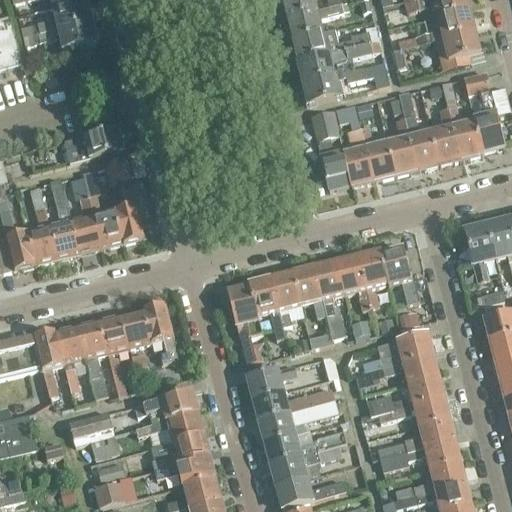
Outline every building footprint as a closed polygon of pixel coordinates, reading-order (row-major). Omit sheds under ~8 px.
[(50,0),(53,13),(86,5),(84,0),(11,0),(13,8),(32,4),(32,5),(50,0)] [(314,0),(291,0),(282,2),(287,24),(318,16),(314,0)] [(434,12),(437,23),(470,15),(465,0),(433,0),(432,0),(418,5),(404,8),(407,19),(434,12)] [(340,1),(326,4),(329,13),(343,10),(342,10),(340,1)] [(21,33),(23,43),(91,27),(86,5),(53,13),(57,30),(53,31),(52,26),(21,33)] [(342,10),(343,10),(329,13),(329,14),(318,17),(318,16),(287,24),(292,46),(322,38),(321,38),(324,37),(320,22),(325,21),(326,23),(351,17),(349,8),(342,10)] [(443,44),(443,45),(475,37),(470,15),(437,23),(441,36),(414,43),(416,51),(443,44)] [(0,76),(25,69),(11,16),(0,19),(0,76)] [(91,27),(23,43),(25,51),(56,44),(55,40),(59,39),(63,56),(96,48),(91,27)] [(324,37),(321,38),(322,38),(292,46),(298,67),(372,49),(369,38),(351,42),(352,46),(339,50),(336,37),(324,40),(324,37)] [(475,37),(443,45),(445,52),(437,54),(443,78),(471,71),(469,61),(481,59),(475,37)] [(372,49),(298,67),(303,89),(335,81),(332,69),(381,57),(379,47),(372,49)] [(335,81),(303,89),(309,111),(342,103),(339,91),(343,90),(342,85),(347,83),(349,89),(372,84),(374,92),(388,88),(384,69),(335,81)] [(483,122),(473,124),(474,127),(482,161),(483,160),(483,158),(504,153),(486,79),(464,85),(468,102),(480,99),(484,115),(482,116),(483,122)] [(460,166),(482,161),(474,127),(457,132),(456,127),(460,126),(450,88),(442,90),(448,114),(460,166)] [(398,101),(404,125),(416,177),(438,172),(430,139),(420,141),(409,98),(398,101)] [(390,106),(393,120),(402,118),(399,104),(390,106)] [(448,134),(430,139),(438,172),(460,166),(448,114),(439,116),(443,131),(447,130),(448,134)] [(329,196),(351,191),(344,160),(344,158),(335,160),(330,144),(340,142),(333,117),(311,123),(317,147),(319,147),(319,150),(318,150),(329,196)] [(404,145),(386,149),(394,182),(416,177),(404,125),(396,127),(399,141),(403,140),(404,145)] [(369,133),(361,135),(373,188),(394,182),(386,149),(370,153),(369,149),(373,148),(369,133)] [(65,147),(71,170),(123,156),(117,134),(116,135),(116,134),(65,147)] [(344,160),(351,191),(351,193),(373,188),(361,135),(352,138),(356,152),(360,151),(361,156),(344,160)] [(114,216),(123,250),(146,244),(126,168),(105,173),(109,190),(120,187),(127,213),(114,216)] [(83,183),(100,256),(123,250),(114,216),(101,219),(95,195),(98,194),(93,176),(82,179),(83,183)] [(71,227),(79,261),(100,256),(83,183),(71,186),(76,206),(80,205),(84,224),(71,227)] [(49,232),(58,266),(79,261),(71,227),(61,186),(52,188),(62,224),(65,223),(66,228),(49,232)] [(28,237),(37,271),(58,266),(49,232),(40,193),(30,195),(35,216),(39,230),(44,229),(45,233),(28,237)] [(0,244),(0,267),(3,279),(14,276),(14,277),(37,271),(28,237),(15,241),(7,207),(0,208),(0,227),(4,243),(0,244)] [(511,238),(509,226),(488,231),(497,265),(507,262),(511,281),(511,238)] [(484,268),(497,265),(488,231),(465,237),(473,271),(474,270),(478,288),(488,286),(484,268)] [(381,259),(389,290),(389,293),(403,289),(407,306),(415,304),(411,289),(412,287),(403,254),(381,259)] [(389,290),(381,259),(380,257),(358,263),(371,315),(379,313),(376,298),(373,298),(372,295),(389,290)] [(358,263),(337,268),(345,301),(361,297),(362,301),(359,302),(363,317),(371,315),(358,263)] [(327,322),(331,340),(332,345),(345,342),(339,318),(335,320),(331,304),(345,301),(337,268),(315,273),(327,322)] [(294,279),(300,305),(301,311),(314,308),(318,324),(327,322),(315,273),(294,279)] [(301,311),(300,305),(294,279),(272,284),(287,343),(288,349),(296,347),(291,325),(304,322),(301,311)] [(276,346),(287,343),(272,284),(250,290),(250,292),(258,321),(269,319),(276,346)] [(258,321),(250,292),(233,296),(230,302),(247,370),(269,365),(264,346),(252,349),(251,343),(263,340),(258,321)] [(504,307),(504,305),(502,296),(481,301),(484,312),(504,307)] [(166,311),(122,322),(130,354),(164,346),(166,358),(161,359),(163,369),(179,366),(166,311)] [(511,317),(484,325),(489,343),(511,337),(511,317)] [(397,322),(400,336),(418,331),(414,318),(397,322)] [(371,338),(366,320),(350,323),(355,342),(371,338)] [(122,322),(100,327),(108,361),(117,393),(111,395),(113,403),(127,400),(118,363),(114,364),(113,360),(130,356),(130,354),(122,322)] [(395,337),(391,323),(378,327),(382,340),(395,337)] [(100,327),(78,333),(87,366),(97,405),(109,402),(100,363),(108,361),(100,327)] [(78,333),(56,338),(65,372),(73,401),(80,399),(74,369),(87,366),(78,333)] [(511,337),(489,343),(494,363),(511,358),(511,337)] [(56,338),(34,344),(42,374),(47,395),(49,404),(59,401),(53,375),(65,372),(56,338)] [(381,364),(363,369),(366,378),(433,361),(428,339),(378,353),(381,364)] [(334,349),(332,345),(331,340),(309,345),(312,354),(334,349)] [(0,383),(42,374),(34,344),(0,352),(0,383)] [(511,358),(494,363),(499,383),(511,379),(511,358)] [(144,360),(132,363),(135,375),(146,372),(144,360)] [(439,382),(433,361),(366,378),(355,381),(358,392),(379,386),(379,384),(400,378),(400,375),(404,374),(408,390),(439,382)] [(248,384),(254,406),(287,397),(283,385),(298,381),(295,371),(248,384)] [(511,379),(499,383),(504,402),(511,399),(511,379)] [(371,422),(378,420),(444,403),(439,382),(408,390),(412,404),(392,409),(391,403),(367,409),(371,422)] [(254,406),(260,428),(337,407),(333,395),(289,407),(287,397),(254,406)] [(150,419),(153,430),(198,418),(192,397),(161,405),(143,410),(135,415),(138,423),(150,419)] [(415,416),(419,432),(450,424),(444,403),(378,420),(381,430),(412,422),(410,417),(415,416)] [(260,428),(266,449),(298,441),(295,431),(340,420),(337,407),(260,428)] [(0,426),(10,424),(7,412),(0,414),(0,426)] [(153,430),(138,434),(141,443),(150,440),(168,435),(171,449),(204,440),(198,418),(153,430)] [(0,463),(37,454),(28,419),(10,424),(0,426),(0,463)] [(69,429),(75,451),(114,441),(108,419),(69,429)] [(378,455),(380,465),(455,446),(450,424),(419,432),(421,442),(405,447),(405,448),(378,455)] [(266,449),(271,471),(339,453),(348,450),(345,438),(319,444),(316,448),(301,453),(298,441),(266,449)] [(152,466),(154,476),(209,461),(204,440),(171,449),(175,460),(152,466)] [(114,441),(75,451),(75,452),(91,448),(96,466),(119,459),(114,441)] [(426,459),(430,475),(461,467),(455,446),(380,465),(384,478),(409,472),(407,467),(422,463),(422,460),(426,459)] [(339,453),(271,471),(277,493),(309,484),(306,471),(316,468),(341,461),(339,453)] [(180,480),(183,492),(215,483),(209,461),(154,476),(157,486),(180,480)] [(415,501),(466,488),(461,467),(430,475),(435,491),(430,492),(429,489),(413,493),(413,492),(394,497),(397,506),(415,501)] [(98,475),(101,488),(125,481),(122,469),(98,475)] [(0,501),(21,495),(18,483),(0,487),(0,501)] [(167,509),(167,511),(191,511),(221,505),(215,483),(183,492),(184,492),(188,509),(184,510),(183,505),(167,509)] [(309,484),(277,493),(282,511),(294,511),(346,498),(343,487),(312,495),(309,484)] [(437,500),(439,511),(461,511),(472,509),(466,488),(415,501),(382,510),(382,511),(410,511),(433,506),(432,502),(437,500)] [(95,495),(99,511),(107,511),(125,507),(120,489),(95,495)] [(21,495),(0,501),(0,511),(26,504),(23,495),(21,495)]
